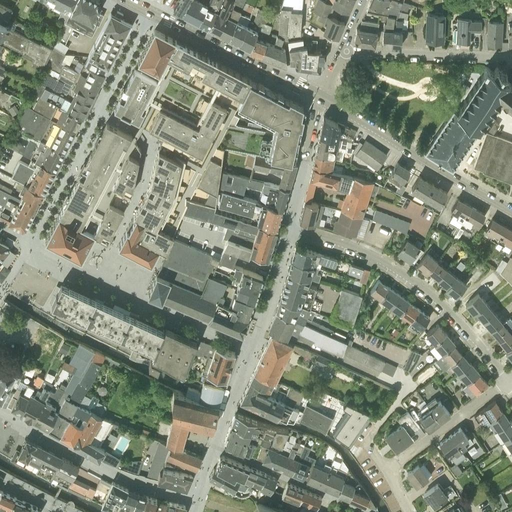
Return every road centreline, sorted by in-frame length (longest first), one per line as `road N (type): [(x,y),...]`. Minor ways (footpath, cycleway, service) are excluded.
road 1 (residential): [(505,383),(456,319),(413,282),(299,229)]
road 2 (secondary): [(511,211),(322,97)]
road 3 (secondary): [(322,97),(151,12)]
road 4 (unclassified): [(511,59),(340,51)]
road 5 (residential): [(387,472),(505,383)]
